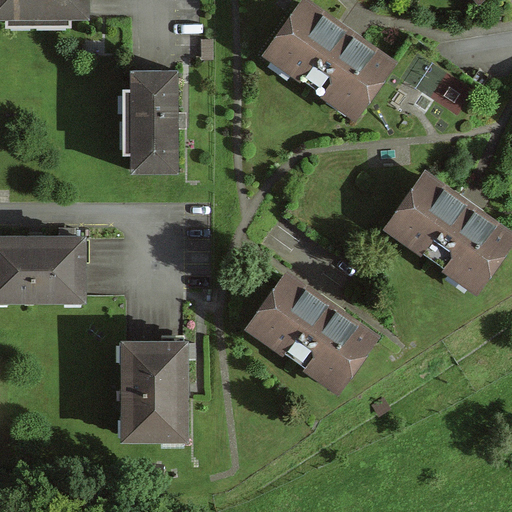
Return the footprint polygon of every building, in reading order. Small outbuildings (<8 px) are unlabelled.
[(92,0),(0,0),(0,16),(93,16),(92,0)] [(401,59),(316,0),(308,0),(265,57),(359,120),(401,59)] [(185,70),(132,71),(134,174),(186,173),(185,70)] [(511,247),(511,225),(427,165),(384,226),(479,294),(511,247)] [(93,240),(0,238),(0,301),(92,303),(93,240)] [(380,336),(287,271),(248,326),(340,391),(380,336)] [(187,338),(119,339),(120,439),(188,438),(187,389),(187,338)]
